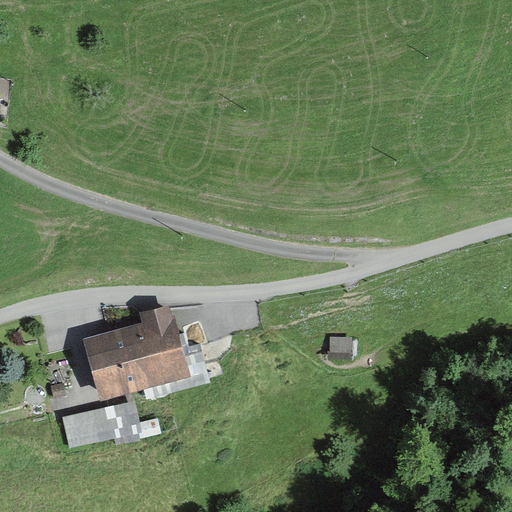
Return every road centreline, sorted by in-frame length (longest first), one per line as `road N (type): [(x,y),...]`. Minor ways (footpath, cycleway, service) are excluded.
road 1 (unclassified): [(0,158),(130,211),(287,250),(397,260)]
road 2 (unclassified): [(0,318),(87,298),(269,291),(397,260)]
